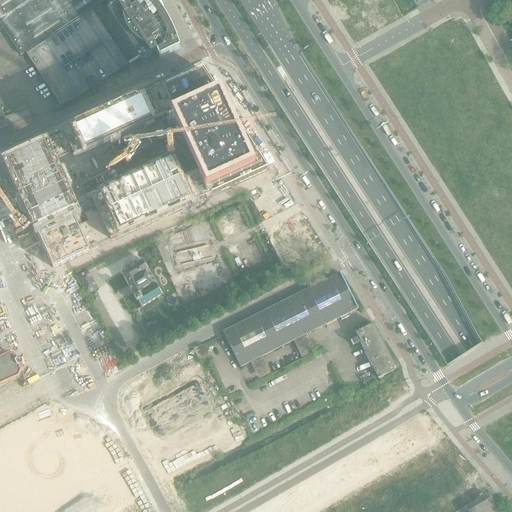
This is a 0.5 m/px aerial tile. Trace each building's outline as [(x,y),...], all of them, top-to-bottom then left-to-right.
[(0,0),(0,27),(2,27),(21,56),(105,0),(0,0)] [(118,0),(122,4),(118,8),(117,7),(107,13),(137,59),(142,66),(147,62),(152,59),(151,58),(156,55),(159,61),(180,51),(178,45),(176,39),(174,35),(172,31),(170,26),(168,22),(165,17),(160,11),(156,5),(151,0),(118,0)] [(129,64),(93,10),(26,54),(61,106),(80,96),(129,64)] [(43,144),(3,162),(6,168),(23,205),(44,250),(53,269),(71,261),(92,251),(113,242),(124,236),(193,204),(197,203),(201,201),(212,196),(231,187),(234,185),(239,183),(257,175),(265,171),(267,170),(225,104),(205,75),(202,70),(162,89),(151,94),(140,99),(74,129),(64,134),(56,138),(43,144)] [(154,285),(145,271),(148,270),(142,261),(121,274),(123,278),(126,283),(128,285),(133,294),(135,297),(138,302),(139,305),(141,308),(147,304),(162,295),(156,284),(154,285)] [(97,288),(87,270),(76,276),(86,294),(97,288)] [(305,335),(340,318),(341,320),(348,316),(347,314),(358,309),(349,292),(340,273),(223,332),(224,335),(240,367),(250,363),(259,380),(270,374),(262,357),(293,341),(301,358),(313,352),(305,335)] [(395,367),(382,342),(381,342),(381,340),(383,339),(379,333),(378,334),(374,326),(373,324),(367,326),(364,328),(355,333),(357,338),(350,341),(353,346),(360,342),(378,379),(387,374),(396,369),(395,367)] [(202,347),(201,345),(193,349),(198,360),(207,356),(202,347)] [(0,387),(15,380),(20,378),(19,377),(20,373),(22,372),(20,367),(21,366),(22,365),(22,364),(22,362),(21,361),(20,360),(18,361),(17,361),(14,356),(13,356),(9,355),(8,353),(6,355),(4,355),(0,357),(0,387)] [(374,382),(372,377),(370,373),(360,378),(365,387),(374,382)] [(336,412),(343,423),(385,400),(379,389),(336,412)] [(381,472),(314,511),(440,511),(474,492),(484,486),(441,436),(381,472)] [(225,488),(230,498),(267,476),(262,467),(225,488)] [(499,511),(492,499),(491,498),(468,511),(467,511),(499,511)]
